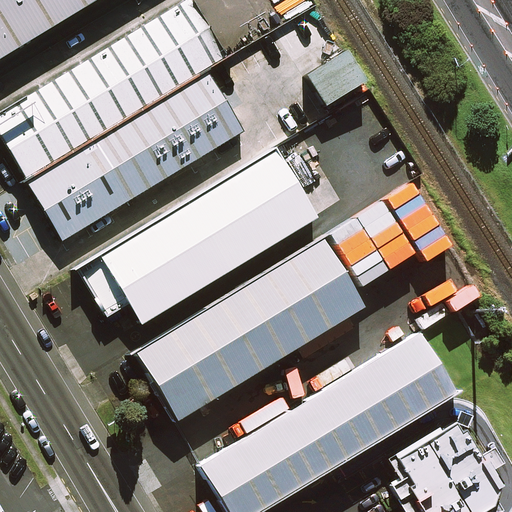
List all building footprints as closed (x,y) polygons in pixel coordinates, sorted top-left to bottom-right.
[(0,0),(0,55),(86,0),(0,0)] [(175,0),(153,0),(0,98),(0,133),(30,180),(205,67),(215,61),(175,0)] [(359,84),(340,53),(300,78),(319,108),(359,84)] [(205,67),(30,180),(70,242),(245,129),(205,67)] [(270,141),(96,252),(140,320),(314,209),(270,141)] [(309,229),(132,343),(180,418),(357,304),(309,229)] [(412,336),(193,469),(218,511),(254,511),(328,468),(450,395),(412,336)] [(500,485),(456,414),(383,459),(395,479),(385,485),(401,511),(483,511),(491,508),(500,485)]
